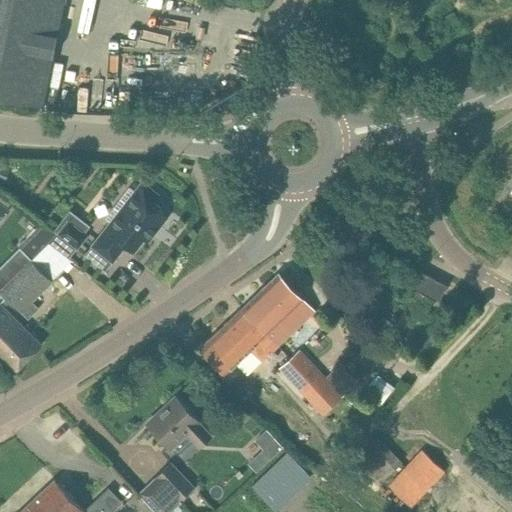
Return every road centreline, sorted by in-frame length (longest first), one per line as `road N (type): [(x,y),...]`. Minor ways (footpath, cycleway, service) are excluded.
road 1 (tertiary): [(0,413),(257,251)]
road 2 (unclassified): [(511,295),(439,238),(410,120)]
road 3 (unclassified): [(187,141),(0,125)]
